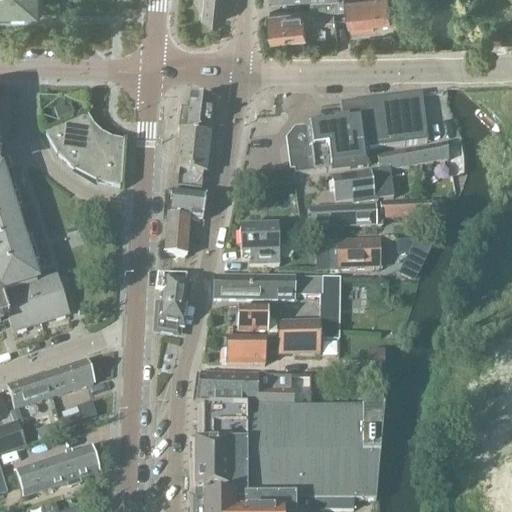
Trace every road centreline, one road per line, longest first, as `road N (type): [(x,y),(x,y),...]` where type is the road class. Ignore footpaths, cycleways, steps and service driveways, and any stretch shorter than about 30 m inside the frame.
road 1 (residential): [(238,68),(231,161),(178,402),(171,511)]
road 2 (unclassified): [(238,68),(511,65)]
road 3 (tertiary): [(135,336),(154,71)]
road 4 (tertiary): [(127,511),(135,336)]
road 5 (residential): [(0,67),(154,71)]
road 6 (residential): [(0,376),(112,334),(135,336)]
